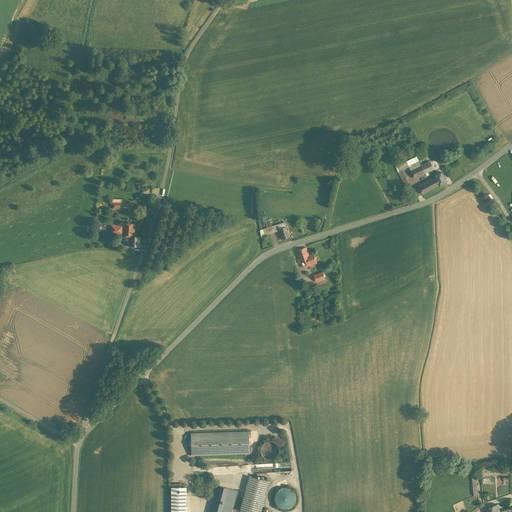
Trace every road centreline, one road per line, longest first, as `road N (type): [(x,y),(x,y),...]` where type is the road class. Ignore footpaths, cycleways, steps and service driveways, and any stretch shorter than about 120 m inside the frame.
road 1 (tertiary): [(511,144),(439,197),(264,253),(78,442)]
road 2 (unclassified): [(223,0),(182,66),(150,230),(78,442)]
